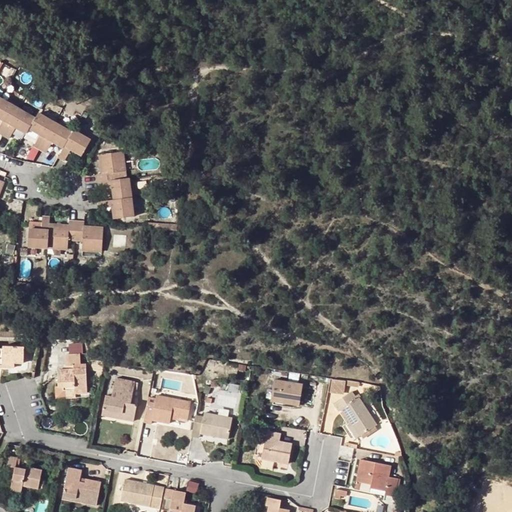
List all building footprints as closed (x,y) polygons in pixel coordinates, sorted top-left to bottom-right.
[(0,118),(3,120),(0,125),(0,132),(9,138),(16,127),(27,133),(30,128),(40,134),(34,145),(46,152),(52,141),(64,147),(58,156),(65,160),(71,149),(82,154),(91,138),(74,129),(73,130),(39,112),(36,117),(0,96),(0,118)] [(112,207),(114,218),(134,215),(130,177),(127,178),(124,151),(100,154),(103,173),(98,173),(99,188),(111,187),(112,199),(99,201),(99,208),(112,207)] [(83,249),(102,250),(104,227),(84,226),(84,221),(70,220),(69,224),(50,223),(50,216),(42,216),(41,228),(30,228),(29,246),(68,248),(68,240),(83,241),(83,249)] [(0,363),(3,364),(3,366),(15,367),(15,362),(24,362),(24,348),(4,346),(3,349),(0,348),(0,363)] [(58,369),(59,387),(66,387),(74,386),(74,389),(75,393),(87,393),(86,368),(80,368),(80,354),(66,354),(66,365),(72,365),(73,368),(58,369)] [(276,371),(275,377),(287,380),(288,374),(276,371)] [(134,404),(131,403),(132,396),(134,389),(135,382),(116,378),(113,396),(106,394),(104,409),(122,413),(121,418),(134,421),(137,404),(134,404)] [(345,392),(347,380),(333,378),(331,390),(345,392)] [(276,379),(271,400),(299,406),(304,384),(276,379)] [(58,398),(67,398),(66,389),(66,387),(59,387),(57,387),(58,398)] [(360,397),(358,399),(353,391),(335,403),(340,410),(342,409),(350,422),(359,437),(378,425),(360,397)] [(170,423),(172,417),(172,412),(189,415),(191,401),(158,394),(158,398),(149,396),(144,422),(152,423),(153,420),(170,423)] [(218,403),(235,407),(237,398),(220,394),(218,403)] [(104,409),(103,415),(121,418),(122,413),(104,409)] [(189,415),(172,412),(172,417),(187,421),(189,415)] [(204,416),(197,414),(193,435),(200,437),(201,433),(229,438),(233,417),(205,412),(204,416)] [(357,438),(359,437),(350,422),(347,424),(357,438)] [(263,458),(288,463),(292,443),(281,441),(282,434),(268,431),(263,458)] [(342,444),(342,435),(334,435),(335,445),(342,444)] [(42,469),(30,466),(29,469),(23,468),(16,466),(18,458),(10,456),(6,473),(14,475),(12,485),(23,487),(24,485),(38,488),(39,483),(51,486),(54,469),(42,467),(42,469)] [(366,472),(369,461),(361,459),(359,470),(366,472)] [(377,489),(386,490),(386,494),(398,497),(401,479),(390,477),(392,466),(369,461),(366,472),(359,470),(357,480),(372,483),(378,485),(377,489)] [(81,478),(82,470),(69,467),(64,496),(83,499),(82,502),(97,505),(102,482),(85,479),(84,482),(80,481),(81,478)] [(126,479),(122,500),(161,507),(165,486),(126,479)] [(377,489),(378,485),(372,483),(370,491),(386,494),(386,490),(377,489)] [(345,498),(347,489),(337,487),(335,495),(345,498)] [(171,510),(175,490),(167,488),(163,508),(171,510)] [(195,511),(196,506),(185,503),(187,492),(175,490),(171,510),(170,511),(195,511)] [(289,511),(290,510),(280,508),(281,499),(268,497),(267,505),(269,506),(267,511),(289,511)]
